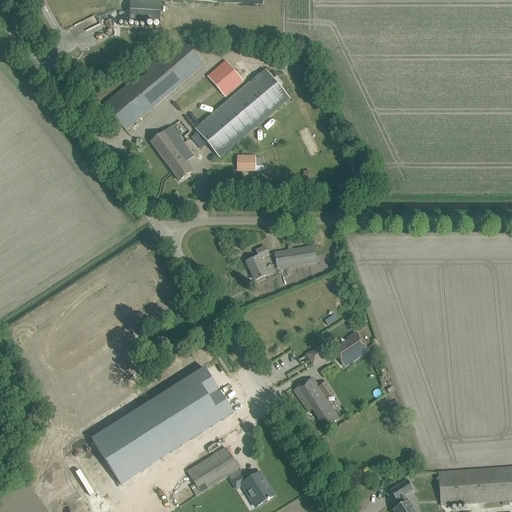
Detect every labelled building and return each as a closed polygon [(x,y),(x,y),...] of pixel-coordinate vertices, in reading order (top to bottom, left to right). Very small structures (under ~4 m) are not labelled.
[(130,0),(129,22),(160,24),(161,1),(142,0),(130,0)] [(96,15),(77,24),(81,33),(101,23),(96,15)] [(156,59),(141,71),(145,76),(139,80),(137,78),(112,99),(104,105),(126,131),(133,125),(204,66),(184,43),(160,63),(156,59)] [(243,82),(231,68),(216,81),(228,95),(243,82)] [(195,129),(220,159),(290,100),(265,70),(195,129)] [(193,157),(179,137),(172,127),(151,143),(179,181),(192,172),(185,162),(193,157)] [(243,171),(255,171),(255,158),(243,157),(243,171)] [(305,172),(302,177),(306,181),(311,181),(313,176),(310,171),(305,172)] [(260,259),(269,255),(265,247),(256,251),(259,257),(247,262),(255,281),(268,275),(260,259)] [(317,263),(314,247),(275,253),(277,269),(317,263)] [(340,360),(342,365),(367,348),(357,333),(346,339),(348,342),(334,351),(340,360)] [(306,355),(313,366),(318,363),(311,352),(306,355)] [(232,414),(204,371),(95,440),(122,484),(232,414)] [(293,391),(308,413),(312,410),(325,429),(340,419),(313,379),(302,386),(293,391)] [(399,404),(388,408),(392,420),(403,417),(399,404)] [(187,472),(195,485),(191,487),(197,497),(228,477),(236,490),(242,487),(255,508),(267,501),(268,501),(270,500),(269,499),(275,496),(274,496),(272,497),(264,483),(266,482),(261,474),(247,482),(239,470),(226,449),(187,472)] [(510,506),(510,501),(511,500),(511,468),(439,474),(441,506),(503,501),(503,506),(510,506)] [(405,496),(414,491),(407,481),(390,491),(397,501),(400,499),(403,504),(393,511),(416,511),(409,501),(408,501),(405,496)]
